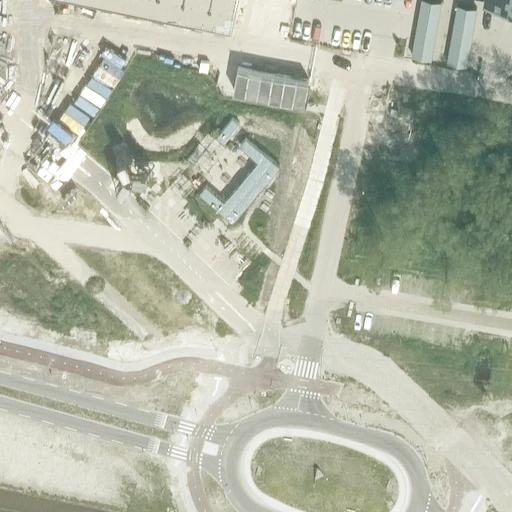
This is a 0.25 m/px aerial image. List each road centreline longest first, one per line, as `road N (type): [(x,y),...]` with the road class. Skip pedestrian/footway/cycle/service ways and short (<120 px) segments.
road 1 (unclassified): [(366,71),(295,419)]
road 2 (residential): [(243,47),(0,6)]
road 3 (tertiary): [(238,436),(0,378)]
road 4 (tertiary): [(0,404),(192,457),(228,476)]
road 5 (tertiary): [(419,503),(414,468),(391,444),(295,419)]
road 6 (unclassified): [(511,96),(366,71)]
road 7 (residential): [(366,71),(243,47)]
